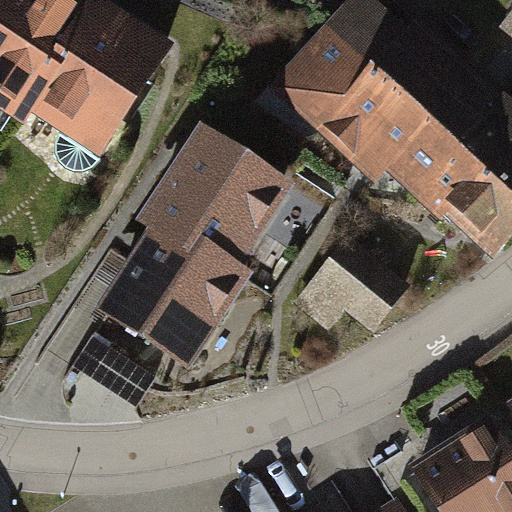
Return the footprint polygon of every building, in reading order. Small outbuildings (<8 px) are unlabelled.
[(32,104),(88,19),(58,0),(1,0),(0,3),(0,99),(25,116),(32,104)] [(390,0),(374,0),(338,39),(462,153),(511,199),(511,105),(509,103),(505,107),(390,0)] [(88,19),(32,104),(66,126),(56,144),(56,156),(59,163),(66,169),(68,171),(74,173),(85,173),(92,170),(98,165),(101,161),(99,159),(112,141),(108,139),(164,53),(95,8),(88,19)] [(462,153),(338,39),(298,82),(335,116),(326,125),(357,153),(365,144),(422,197),(462,153)] [(150,223),(162,231),(163,229),(216,264),(217,261),(244,221),(255,228),(278,194),(267,187),(270,181),(206,139),(150,223)] [(511,237),(511,199),(462,153),(422,197),(453,225),(461,217),(498,252),(511,237)] [(162,231),(108,312),(173,354),(203,309),(215,317),(237,283),(225,275),(229,269),(217,261),(216,264),(163,229),(162,231)] [(346,247),(301,303),(330,327),(349,304),(375,325),(402,292),(346,247)] [(95,367),(110,345),(96,336),(82,358),(95,367)] [(511,511),(511,459),(491,426),(417,472),(441,511),(511,511)]
